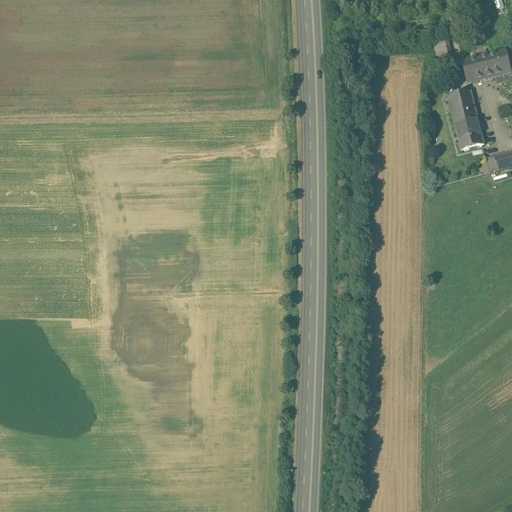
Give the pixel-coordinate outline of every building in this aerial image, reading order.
[(502,0),(496,2),(498,10),(505,7),(502,0)] [(448,42),(433,46),(439,71),(454,67),(448,42)] [(505,52),(463,62),(468,83),(510,73),(505,52)] [(470,93),(448,98),(455,127),(477,121),(470,93)] [(477,121),(455,127),(461,152),(484,146),(477,121)] [(511,154),(494,159),(497,171),(511,167),(511,154)]
